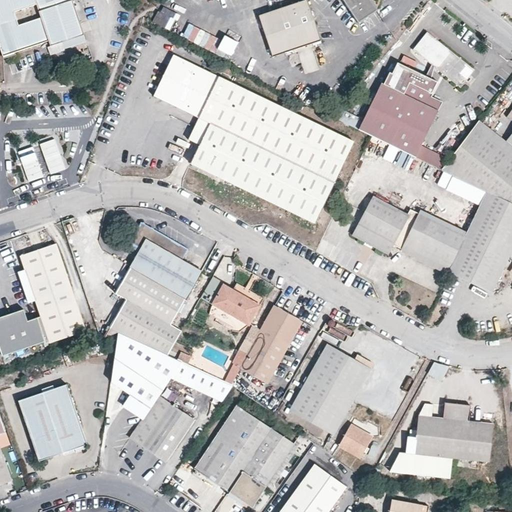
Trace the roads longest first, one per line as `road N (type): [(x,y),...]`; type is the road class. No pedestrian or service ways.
road 1 (residential): [(0,226),(116,191),(154,193),(432,344),(511,353)]
road 2 (residential): [(165,511),(133,492),(95,484),(0,511)]
